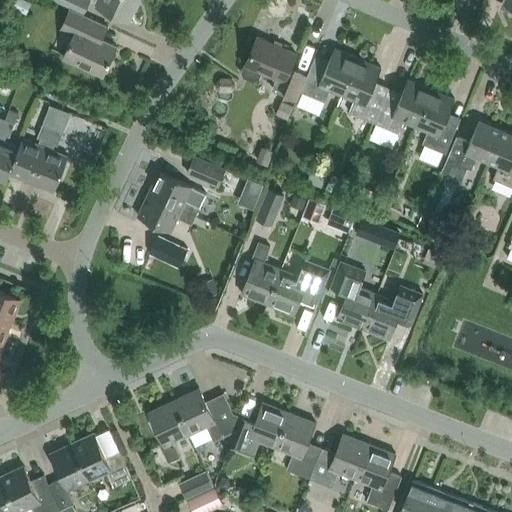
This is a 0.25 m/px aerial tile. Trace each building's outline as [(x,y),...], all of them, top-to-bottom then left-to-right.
[(57,0),(83,12),(88,1),(128,20),(137,0),(57,0)] [(102,39),(108,26),(70,9),(61,28),(73,33),(63,56),(103,75),(116,46),(102,39)] [(272,88),(284,93),(284,94),(296,99),(306,75),(289,68),(296,53),(257,36),(242,71),(243,76),(254,80),(259,78),(262,71),(277,77),(272,88)] [(358,57),(334,47),(325,70),(311,65),(300,91),(324,101),(329,89),(342,94),(358,57)] [(349,111),(373,122),(385,96),(371,90),(381,67),(358,57),(342,94),(354,99),(349,111)] [(403,120),(415,125),(431,88),(408,78),(398,101),(385,96),(373,122),(398,132),(403,120)] [(445,152),(456,126),(444,121),(454,98),(431,88),(415,125),(428,130),(422,143),(445,152)] [(287,119),(292,107),(281,103),(276,114),(287,119)] [(22,137),(18,146),(10,172),(32,181),(45,146),(60,108),(50,104),(37,137),(40,138),(38,144),(22,137)] [(54,190),(68,155),(52,149),(54,144),(58,145),(71,112),(60,108),(45,146),(32,181),(54,190)] [(0,178),(6,181),(10,172),(18,146),(4,141),(6,135),(9,136),(15,122),(4,118),(0,129),(0,178)] [(471,169),(476,156),(487,160),(501,128),(479,119),(470,141),(456,135),(446,158),(451,160),(446,173),(462,180),(467,167),(471,169)] [(511,132),(501,128),(487,160),(498,165),(493,178),(511,186),(511,132)] [(186,170),(217,184),(225,165),(194,152),(186,170)] [(196,213),(206,190),(158,169),(147,191),(196,213)] [(263,181),(247,174),(237,200),(253,206),(263,181)] [(284,193),(268,187),(256,218),(272,225),(284,193)] [(375,207),(380,194),(362,187),(357,199),(375,207)] [(192,223),(196,213),(147,191),(137,214),(172,230),(178,216),(192,223)] [(290,205),(302,210),(306,199),(294,195),(290,205)] [(307,212),(324,218),(329,201),(312,195),(307,212)] [(379,224),(362,217),(356,232),(373,239),(379,224)] [(159,234),(150,252),(179,266),(187,248),(159,234)] [(259,241),(251,260),(254,261),(241,293),(267,303),(281,268),(264,261),(270,245),(259,241)] [(299,275),(281,268),(267,303),(293,313),(299,299),(315,305),(329,269),(305,259),(299,275)] [(337,318),(363,328),(377,293),(359,286),(365,270),(341,261),(328,293),(344,299),(337,318)] [(213,277),(202,282),(207,296),(219,292),(213,277)] [(377,293),(363,328),(389,338),(396,320),(410,326),(422,292),(400,284),(394,300),(377,293)] [(0,315),(12,320),(21,298),(0,289),(0,315)] [(0,341),(3,343),(12,320),(0,315),(0,341)] [(213,440),(236,430),(241,416),(233,412),(223,392),(222,393),(223,395),(206,403),(199,386),(173,398),(189,432),(206,424),(213,440)] [(163,441),(160,443),(168,461),(179,456),(172,440),(189,432),(173,398),(148,410),(163,441)] [(276,445),(289,410),(263,400),(255,421),(241,416),(236,430),(236,429),(230,446),(240,450),(252,455),(258,439),(276,445)] [(287,468),(309,477),(322,446),(307,441),(315,421),(289,410),(276,445),(293,452),(287,468)] [(356,477),(369,442),(343,432),(335,452),(322,446),(309,477),(332,486),(338,470),(356,477)] [(95,433),(73,443),(89,477),(105,469),(113,486),(132,478),(119,450),(106,456),(95,433)] [(395,452),(369,442),(356,477),(373,484),(367,500),(388,508),(401,475),(388,470),(395,452)] [(62,477),(49,483),(60,508),(61,508),(72,503),(74,502),(67,487),(89,477),(73,443),(51,453),(62,477)] [(35,511),(52,511),(60,508),(49,483),(36,489),(25,465),(2,476),(18,509),(31,503),(35,511)] [(213,485),(207,471),(180,484),(186,498),(213,485)] [(0,511),(12,511),(18,509),(2,476),(0,476),(0,511)] [(425,511),(435,487),(413,479),(399,511),(425,511)] [(206,511),(224,504),(215,486),(187,499),(192,511),(206,511)] [(449,511),(456,496),(435,487),(425,511),(449,511)] [(456,496),(449,511),(474,511),(478,504),(456,496)] [(76,511),(72,503),(61,508),(62,511),(76,511)]
